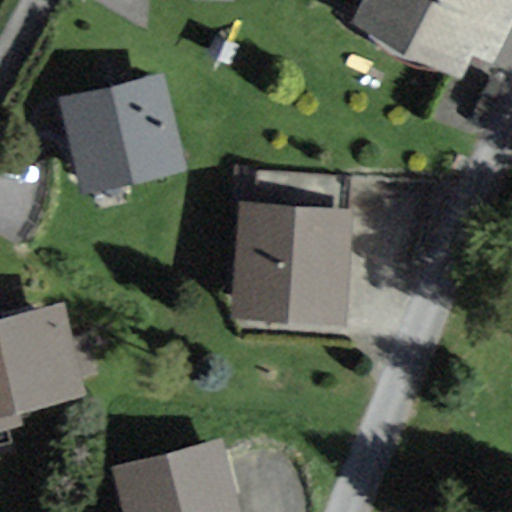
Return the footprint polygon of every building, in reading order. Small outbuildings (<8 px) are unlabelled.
[(511,26),(511,0),(358,0),(360,1),(349,23),(461,78),(474,51),(495,61),(511,26)] [(165,71),(61,96),(84,194),(189,169),(165,71)] [(352,205),(241,201),(238,318),(348,322),(352,205)] [(72,338),(66,309),(0,322),(0,430),(21,426),(18,411),(84,398),(80,377),(96,374),(88,335),(72,338)] [(240,511),(222,441),(113,469),(123,511),(240,511)]
